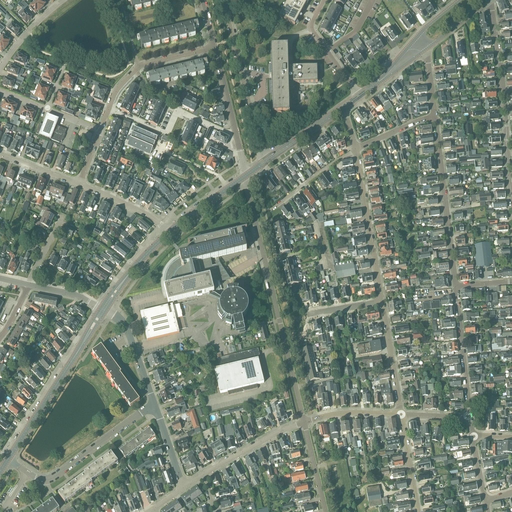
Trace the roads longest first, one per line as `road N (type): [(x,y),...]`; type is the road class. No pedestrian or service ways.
road 1 (residential): [(303,422),(245,175)]
road 2 (residential): [(511,208),(489,0)]
road 3 (tertiary): [(7,459),(103,309)]
road 4 (residential): [(7,459),(50,479),(154,404)]
road 5 (residential): [(453,286),(434,118)]
road 6 (unclassified): [(266,160),(224,0)]
road 7 (residential): [(381,302),(354,149)]
road 8 (residential): [(236,136),(177,110),(166,135),(108,109)]
road 9 (residential): [(468,416),(453,286)]
road 10 (residential): [(108,109),(140,65),(214,47)]
